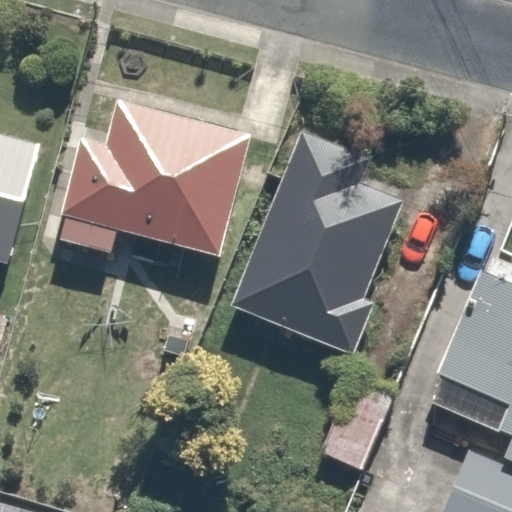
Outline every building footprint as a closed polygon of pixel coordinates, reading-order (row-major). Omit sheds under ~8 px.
[(70,137),(45,238),(101,252),(107,228),(211,254),(241,135),(117,104),(107,146),(70,137)] [(0,264),(6,266),(36,141),(0,132),(0,264)] [(399,206),(288,158),(226,303),(337,350),(399,206)] [(511,271),(472,254),(400,418),(511,467),(511,271)] [(385,398),(339,381),(312,454),(359,471),(385,398)] [(511,511),(511,482),(457,460),(435,511),(511,511)]
